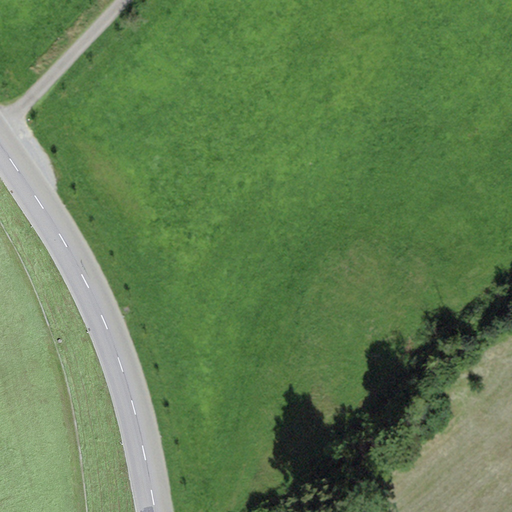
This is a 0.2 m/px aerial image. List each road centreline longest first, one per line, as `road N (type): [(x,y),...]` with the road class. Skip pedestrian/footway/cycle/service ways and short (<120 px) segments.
road 1 (primary): [(0,147),(101,311),(154,511)]
road 2 (track): [(128,0),(0,128)]
